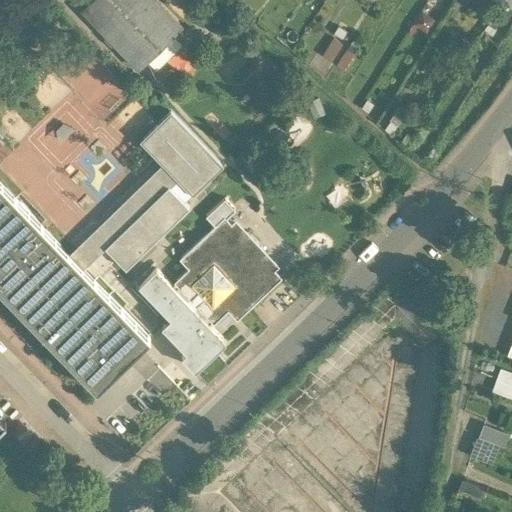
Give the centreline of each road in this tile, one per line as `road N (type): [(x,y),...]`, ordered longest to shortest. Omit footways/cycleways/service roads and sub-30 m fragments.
road 1 (residential): [(511,98),(451,181),(137,497)]
road 2 (residential): [(0,354),(137,497)]
